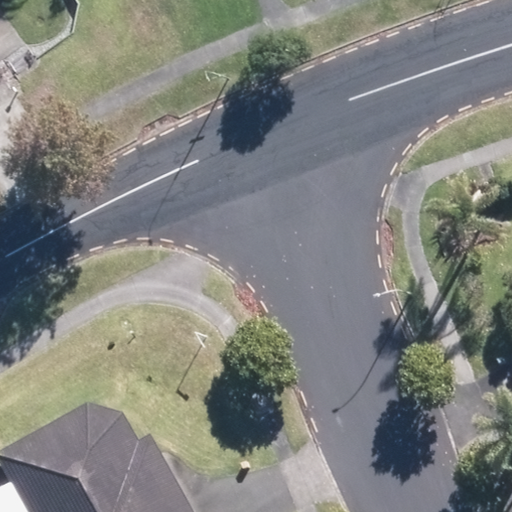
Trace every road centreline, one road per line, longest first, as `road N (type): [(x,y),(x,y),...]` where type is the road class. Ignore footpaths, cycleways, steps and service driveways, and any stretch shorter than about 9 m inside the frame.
road 1 (residential): [(411,511),(253,139)]
road 2 (residential): [(253,139),(0,262)]
road 3 (residential): [(511,53),(253,139)]
